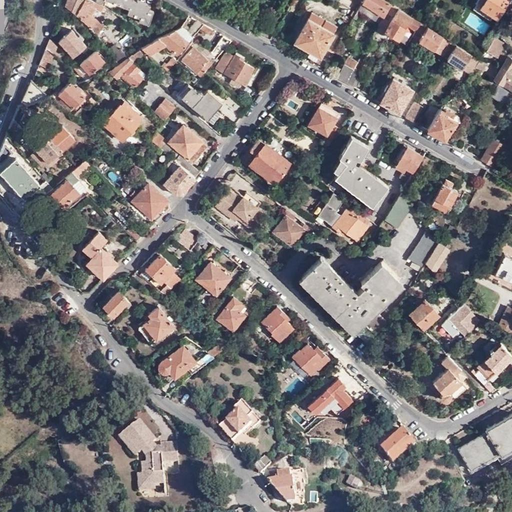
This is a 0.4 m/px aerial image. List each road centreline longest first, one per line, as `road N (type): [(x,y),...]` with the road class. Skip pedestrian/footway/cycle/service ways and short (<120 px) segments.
road 1 (residential): [(511,391),(431,432),(273,276),(180,206)]
road 2 (residential): [(267,511),(221,447),(159,400),(76,312)]
road 3 (residential): [(291,62),(480,168)]
road 4 (residential): [(291,62),(180,206)]
road 5 (residential): [(180,206),(76,312)]
road 6 (residential): [(38,0),(38,46),(0,136)]
road 7 (residential): [(182,0),(291,62)]
